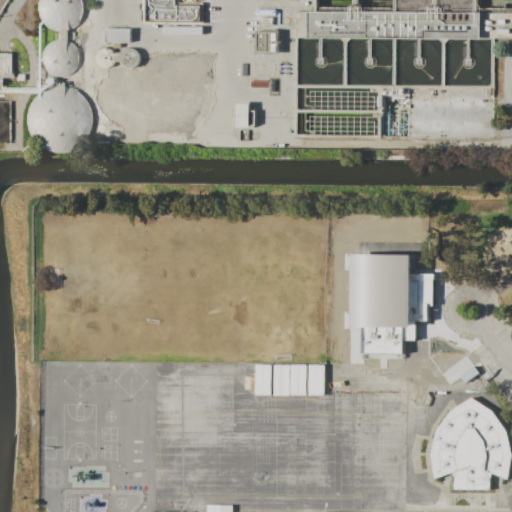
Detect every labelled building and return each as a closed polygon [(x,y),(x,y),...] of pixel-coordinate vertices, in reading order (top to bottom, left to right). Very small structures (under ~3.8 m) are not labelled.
[(37,11),(40,20),(45,26),(53,31),(62,31),(71,29),(78,23),(82,15),(82,6),(80,0),(39,0),(38,2),(37,11)] [(143,0),(177,0),(177,3),(203,4),(202,24),(143,23),(143,0)] [(393,0),(314,0),(314,7),(349,7),(349,16),(361,16),(361,18),(383,18),(383,35),(408,35),(408,29),(401,29),(401,18),(408,18),(408,12),(394,12),(393,0)] [(308,12),(481,13),(481,40),(308,39),(308,12)] [(106,28),(131,29),(130,42),(106,42),(106,28)] [(258,32),(279,32),(279,52),(258,52),(258,32)] [(40,61),(42,68),(47,73),(53,77),(61,77),(68,75),(73,70),(77,64),(78,57),(75,50),(71,44),(64,40),(57,40),(50,42),(44,47),(41,53),(40,61)] [(96,59),(97,62),(99,65),(102,67),(106,68),(109,67),(112,65),(114,62),(115,58),(114,55),(112,52),(109,50),(105,49),(102,50),(99,52),(97,55),(96,59)] [(140,58),(139,55),(137,52),(134,50),(130,49),(127,50),(124,52),(122,55),(121,58),(122,62),(124,65),(127,67),(130,68),(134,67),(137,65),(139,62),(140,58)] [(0,53),(10,53),(9,77),(0,77),(0,53)] [(158,54),(209,54),(208,71),(158,71),(158,54)] [(148,99),(150,109),(156,116),(164,121),(173,122),(182,120),(190,115),(195,107),(196,97),(194,88),(188,81),(180,76),(171,74),(162,77),(154,82),(149,90),(148,99)] [(95,100),(98,108),(103,115),(111,119),(119,120),(128,117),(134,111),(138,104),(139,95),(136,87),(131,80),(123,76),(114,76),(106,78),(100,84),(96,91),(95,100)] [(25,123),(30,136),(38,145),(50,151),(63,152),(75,148),(85,139),(90,128),(91,115),(87,103),(79,93),(67,87),(54,86),(42,90),(32,99),(26,110),(25,123)] [(0,102),(10,102),(10,144),(0,144),(0,102)] [(248,127),(249,104),(237,104),(236,127),(248,127)] [(323,365),(308,364),(307,394),(323,395),(323,365)] [(436,479),(432,455),(437,430),(452,411),(473,398),(493,411),(508,432),(511,449),(511,462),(510,480),(493,473),(492,478),(492,490),(453,490),(453,478),(452,474),(436,479)] [(91,480),(80,469),(103,447),(113,458),(91,480)] [(103,492),(92,481),(115,459),(125,470),(103,492)] [(67,504),(56,493),(78,471),(89,482),(67,504)] [(83,511),(71,511),(66,507),(89,485),(99,496),(83,511)]
